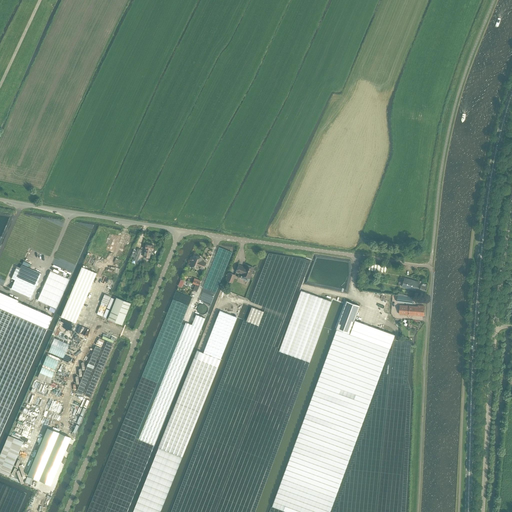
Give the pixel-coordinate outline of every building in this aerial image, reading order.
[(146,244),(143,257),(149,258),(150,254),(151,254),(152,250),(152,251),(153,246),(146,244)] [(201,259),(202,258),(194,255),(193,258),(192,258),(191,258),(191,259),(191,260),(190,260),(192,261),(190,266),(197,269),(198,267),(203,269),(206,263),(202,262),(201,259)] [(370,269),(385,272),(385,266),(371,264),(370,269)] [(15,280),(11,289),(30,297),(41,274),(21,265),(20,268),(17,266),(11,278),(15,280)] [(253,268),(246,265),(245,268),(243,268),(243,267),(239,265),(236,271),(242,274),(242,276),(249,279),(253,268)] [(96,273),(81,267),(60,316),(75,323),(96,273)] [(57,309),(69,279),(49,271),(37,301),(57,309)] [(229,273),(226,280),(232,282),(235,275),(229,273)] [(102,278),(100,284),(105,286),(108,280),(102,278)] [(428,285),(422,283),(422,282),(418,281),(418,282),(405,278),(402,287),(425,294),(428,285)] [(278,351),(309,362),(331,302),(301,290),(278,351)] [(18,300),(0,292),(0,435),(47,329),(52,317),(17,301),(18,300)] [(408,304),(412,304),(413,298),(400,296),(398,296),(397,302),(408,304)] [(122,325),(130,303),(116,298),(108,319),(122,325)] [(394,335),(354,321),(360,306),(346,301),(336,329),(337,330),(389,349),(394,335)] [(400,306),(399,315),(424,316),(424,306),(418,306),(418,307),(400,306)] [(258,326),(263,312),(251,307),(246,321),(258,326)] [(219,311),(203,353),(220,359),(236,317),(219,311)] [(201,328),(205,318),(196,314),(191,324),(186,322),(138,439),(153,445),(201,328)] [(71,331),(70,330),(70,328),(69,327),(68,326),(67,325),(66,324),(64,324),(63,324),(61,324),(60,324),(59,325),(58,326),(56,328),(56,330),(56,331),(56,333),(57,334),(57,335),(58,337),(59,337),(61,338),(62,338),(64,338),(66,338),(67,337),(68,336),(69,335),(70,334),(70,332),(71,331)] [(337,330),(272,507),(286,511),(329,511),(389,349),(337,330)] [(203,353),(197,350),(194,358),(217,367),(220,359),(203,353)] [(194,358),(158,447),(182,457),(217,367),(194,358)] [(51,485),(71,438),(47,428),(27,475),(51,485)]
